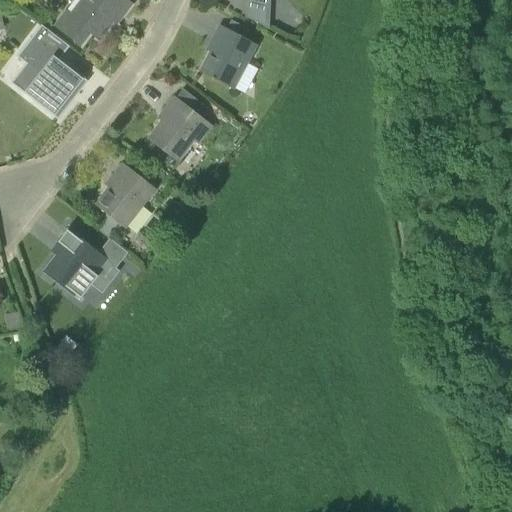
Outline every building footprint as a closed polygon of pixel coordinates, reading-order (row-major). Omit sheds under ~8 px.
[(81,40),(87,31),(99,40),(120,14),(123,16),(132,5),(125,0),(81,0),(72,12),(65,8),(55,22),(81,40)] [(245,0),(244,17),(269,30),(269,0),(245,0)] [(59,59),(69,47),(47,29),(40,24),(26,43),(18,53),(16,55),(22,60),(40,74),(24,93),(54,117),(57,120),(73,101),(69,98),(75,91),(78,93),(87,82),(59,59)] [(200,71),(235,89),(257,46),(219,27),(211,41),(215,43),(200,71)] [(201,144),(213,129),(174,98),(161,114),(165,117),(148,139),(178,163),(196,141),(201,144)] [(96,204),(126,228),(156,190),(121,164),(112,177),(115,180),(96,204)] [(61,250),(44,272),(75,297),(76,295),(81,299),(96,278),(109,262),(117,268),(128,254),(111,240),(100,254),(69,231),(57,247),(61,250)] [(65,336),(55,349),(66,358),(76,346),(65,336)]
